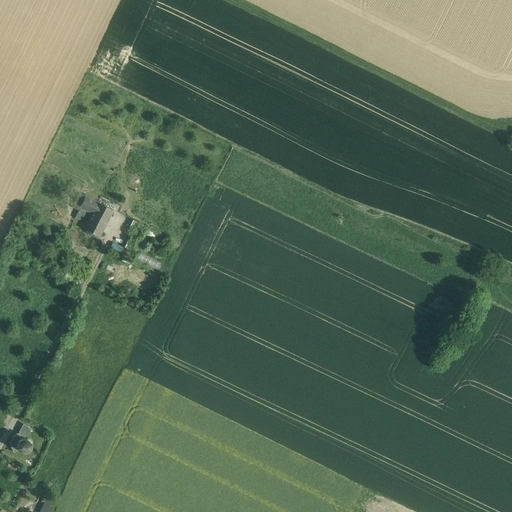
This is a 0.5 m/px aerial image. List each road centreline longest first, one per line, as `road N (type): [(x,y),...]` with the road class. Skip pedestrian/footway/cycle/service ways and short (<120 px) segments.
road 1 (track): [(229,0),(487,125),(511,125)]
road 2 (unclassified): [(0,447),(85,283)]
